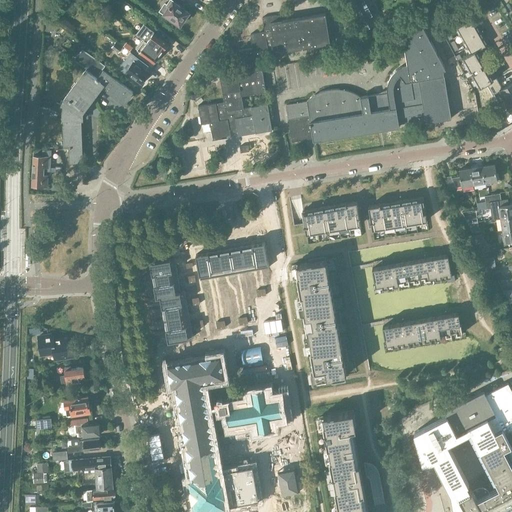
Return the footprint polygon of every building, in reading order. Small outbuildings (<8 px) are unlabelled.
[(165,3),(160,10),(180,25),(181,23),(183,23),(185,20),(185,18),(189,12),(184,9),(184,8),(177,2),(176,3),(172,0),(170,0),(167,5),(165,3)] [(349,0),(364,28),(365,28),(376,22),(364,0),(349,0)] [(221,83),(222,93),(240,90),(241,96),(266,92),(262,68),(269,67),(269,62),(265,63),(264,54),(269,53),(273,52),(274,52),(302,47),(302,48),(316,46),(315,45),(329,43),(330,43),(328,27),(326,16),(326,13),(307,16),(300,17),(293,18),(293,19),(290,19),(285,20),(277,21),(276,15),(262,17),(265,32),(250,34),(251,35),(253,48),(238,50),(238,51),(239,51),(241,64),(241,67),(242,72),(230,74),(230,75),(220,76),(221,83)] [(55,21),(71,34),(76,27),(60,14),(55,21)] [(459,34),(476,25),(472,18),(456,28),(459,34)] [(292,141),(307,139),(313,138),(313,140),(321,139),(337,136),(337,137),(338,136),(352,134),(366,132),(367,132),(367,131),(384,129),(385,129),(385,128),(399,126),(399,123),(425,119),(426,122),(451,118),(444,75),(443,70),(446,69),(422,23),(403,33),(408,64),(405,65),(402,66),(400,67),(398,68),(397,69),(396,69),(395,70),(394,72),(393,73),(392,74),(391,75),(390,76),(390,78),(389,79),(388,80),(388,82),(388,83),(387,85),(387,86),(387,88),(387,89),(387,91),(388,92),(379,94),(379,93),(379,94),(368,95),(360,97),(353,92),(345,90),(337,89),(329,89),(321,92),(314,95),(307,100),(307,101),(286,105),(292,141)] [(144,25),(137,34),(143,39),(161,52),(164,48),(166,48),(168,46),(168,44),(168,43),(144,25)] [(476,25),(459,34),(463,41),(480,31),(476,25)] [(463,41),(467,47),(483,37),(480,31),(463,41)] [(483,37),(467,47),(470,53),(476,50),(477,50),(487,44),(483,37)] [(161,52),(143,39),(136,48),(154,62),(155,61),(157,61),(158,59),(158,57),(161,52)] [(118,53),(122,47),(116,42),(112,48),(118,53)] [(132,47),(126,42),(123,45),(129,51),(132,47)] [(133,92),(103,69),(98,77),(97,77),(105,65),(82,48),(74,59),(86,69),(66,95),(65,97),(64,99),(63,100),(62,102),(61,104),(56,102),(56,103),(55,105),(55,106),(55,107),(55,109),(55,110),(62,112),(64,147),(69,147),(69,163),(82,162),(80,119),(86,119),(86,114),(82,115),(82,113),(82,112),(83,111),(83,110),(83,109),(102,85),(125,102),(130,95),(130,96),(133,92)] [(470,53),(462,57),(469,70),(464,73),(467,78),(472,75),(479,87),(486,83),(493,79),(486,67),(487,66),(485,61),(483,62),(477,50),(476,50),(470,53)] [(141,83),(148,73),(128,58),(125,62),(126,63),(122,68),(126,71),(126,72),(141,83)] [(493,79),(486,83),(493,94),(500,91),(505,100),(511,96),(511,82),(503,88),(496,77),(493,79)] [(198,105),(201,123),(201,124),(210,122),(212,140),(230,137),(231,137),(229,129),(237,127),(238,135),(238,136),(255,133),(256,133),(272,130),(268,107),(244,112),(241,96),(240,90),(222,93),(222,94),(223,93),(224,101),(198,105)] [(498,121),(492,125),(495,131),(501,127),(498,121)] [(33,168),(33,170),(44,171),(51,171),(52,149),(43,149),(43,156),(33,156),(33,168)] [(495,164),(483,166),(486,182),(485,182),(486,185),(491,184),(490,181),(498,180),(497,178),(499,178),(498,172),(496,173),(495,164)] [(483,166),(471,167),(474,184),(485,182),(486,182),(483,166)] [(460,177),(452,178),(456,187),(462,186),(474,184),(471,167),(459,169),(460,177)] [(43,185),(47,186),(47,175),(43,175),(44,171),(33,170),(32,185),(43,186),(43,185)] [(444,177),(451,189),(456,187),(452,178),(451,176),(444,177)] [(500,193),(488,195),(489,201),(501,199),(500,193)] [(423,197),(415,198),(412,199),(415,222),(425,220),(427,220),(426,213),(427,213),(426,211),(425,212),(423,197)] [(501,199),(489,201),(490,208),(490,207),(499,206),(502,205),(509,204),(508,198),(501,199)] [(412,199),(401,200),(405,223),(415,222),(412,199)] [(394,225),(405,223),(401,200),(390,202),(394,225)] [(346,202),(345,202),(346,204),(346,207),(349,226),(361,224),(359,217),(360,217),(360,216),(359,216),(357,201),(351,202),(347,203),(346,203),(346,202)] [(338,227),(339,228),(349,226),(346,207),(346,204),(345,202),(345,203),(335,205),(338,227)] [(394,225),(390,202),(380,204),(380,203),(383,227),(394,225)] [(368,215),(367,215),(369,227),(370,227),(372,227),(372,229),(383,227),(380,203),(379,203),(379,204),(369,206),(370,215),(368,215)] [(499,206),(490,207),(490,208),(491,208),(492,218),(492,219),(501,218),(511,216),(511,203),(509,204),(502,205),(499,206)] [(325,209),(328,227),(328,229),(334,228),(338,228),(339,228),(338,227),(335,205),(330,205),(324,206),(325,209)] [(317,231),(327,230),(328,229),(328,227),(325,209),(324,206),(314,208),(314,212),(315,215),(317,227),(317,231)] [(316,231),(317,231),(317,227),(315,215),(314,212),(314,208),(302,210),(302,211),(304,223),(305,225),(304,225),(304,226),(305,226),(306,233),(312,232),(316,231)] [(511,216),(501,218),(503,229),(511,227),(511,216)] [(511,227),(503,229),(504,242),(511,240),(511,227)] [(265,242),(253,244),(257,269),(269,267),(265,242)] [(488,244),(489,250),(501,249),(500,242),(488,244)] [(253,244),(241,246),(246,271),(257,269),(253,244)] [(241,246),(230,248),(235,273),(246,271),(241,246)] [(230,248),(219,250),(223,275),(235,273),(230,248)] [(219,250),(208,252),(212,277),(223,275),(219,250)] [(208,252),(196,254),(200,279),(212,277),(208,252)] [(438,256),(437,256),(440,274),(441,274),(446,273),(446,276),(452,275),(451,269),(448,254),(438,256)] [(428,258),(426,258),(429,276),(430,276),(435,275),(436,278),(441,277),(441,274),(440,274),(437,256),(436,256),(428,258)] [(175,257),(150,262),(152,274),(177,269),(175,257)] [(299,274),(297,275),(298,284),(298,286),(299,286),(300,295),(302,295),(304,303),(333,298),(333,297),(331,286),(334,285),(334,284),(333,276),(326,277),(326,275),(329,274),(326,259),(325,260),(325,257),(313,259),(311,259),(309,260),(310,263),(297,265),(299,274)] [(417,260),(416,260),(419,278),(420,278),(425,277),(425,280),(431,279),(430,276),(429,276),(426,258),(425,258),(417,260)] [(406,262),(405,262),(408,280),(409,280),(414,279),(414,282),(420,281),(420,278),(419,278),(416,260),(415,260),(406,262)] [(396,263),(394,264),(398,282),(403,281),(404,283),(409,282),(409,280),(408,280),(405,262),(404,262),(396,264),(396,263)] [(385,265),(384,266),(387,284),(388,284),(393,283),(393,285),(399,284),(398,282),(394,264),(393,264),(394,264),(385,266),(385,265)] [(387,286),(384,265),(372,268),(374,279),(376,286),(382,285),(382,287),(387,286)] [(177,269),(152,274),(154,285),(179,280),(177,269)] [(179,280),(154,285),(156,297),(160,296),(160,295),(181,292),(181,291),(179,280)] [(181,292),(160,295),(160,296),(162,307),(187,302),(185,290),(181,291),(181,292)] [(303,312),(305,324),(307,333),(309,332),(311,341),(316,340),(319,339),(340,336),(337,323),(341,323),(339,313),(336,314),(335,314),(335,312),(333,298),(304,303),(305,312),(303,312)] [(187,302),(162,307),(164,318),(189,313),(187,302)] [(449,314),(447,314),(451,333),(451,332),(456,332),(457,334),(462,333),(461,327),(459,312),(449,314)] [(189,313),(164,318),(166,329),(191,325),(189,313)] [(438,316),(437,316),(440,335),(441,334),(446,333),(446,336),(452,335),(451,332),(451,333),(447,314),(446,314),(446,315),(438,316)] [(427,318),(426,318),(429,336),(430,336),(435,335),(436,338),(441,337),(441,334),(440,335),(437,316),(436,316),(436,317),(427,318)] [(417,320),(415,320),(419,338),(424,337),(425,340),(431,339),(430,336),(429,336),(426,318),(425,318),(417,320)] [(406,322),(405,322),(408,340),(409,340),(414,339),(414,342),(420,341),(419,338),(415,320),(406,322)] [(395,324),(394,324),(397,342),(398,342),(403,341),(404,344),(409,343),(409,340),(408,340),(405,322),(404,322),(395,324)] [(394,324),(383,326),(385,337),(386,344),(393,343),(393,345),(398,345),(396,335),(394,324)] [(191,325),(166,329),(168,341),(193,337),(191,325)] [(38,336),(40,349),(54,347),(55,354),(55,359),(78,355),(77,347),(68,349),(66,338),(53,340),(52,334),(38,336)] [(317,379),(332,377),(333,377),(334,377),(334,379),(339,378),(346,377),(346,374),(344,361),(348,360),(346,351),(342,352),(341,350),(342,349),(340,336),(319,339),(316,340),(311,341),(312,349),(310,350),(314,370),(316,370),(317,379)] [(221,354),(169,362),(195,508),(261,497),(256,464),(220,470),(204,380),(225,374),(221,354)] [(61,384),(67,383),(85,380),(85,378),(86,378),(86,372),(84,373),(83,366),(71,368),(71,366),(65,367),(66,374),(60,375),(61,384)] [(484,390),(445,410),(447,415),(414,432),(423,463),(430,461),(434,460),(447,486),(452,511),(511,511),(511,389),(508,382),(485,394),(484,390)] [(222,403),(221,403),(221,405),(221,406),(221,407),(221,408),(222,408),(222,412),(227,412),(227,413),(228,415),(228,416),(227,416),(229,426),(230,426),(230,429),(231,428),(231,426),(232,426),(232,428),(234,428),(234,426),(236,425),(236,427),(237,427),(236,425),(237,425),(238,427),(239,427),(239,425),(245,424),(245,426),(247,425),(246,423),(247,423),(248,425),(252,424),(252,422),(253,422),(254,423),(253,423),(253,424),(254,424),(254,428),(254,429),(256,430),(257,430),(261,429),(261,430),(276,427),(275,420),(276,420),(275,418),(283,417),(283,416),(287,415),(288,415),(289,414),(289,413),(289,412),(288,412),(288,409),(288,408),(288,406),(287,406),(287,401),(286,399),(285,394),(285,393),(284,392),(280,393),(278,392),(270,393),(269,387),(270,387),(270,386),(269,386),(268,385),(267,385),(267,386),(250,389),(250,388),(248,389),(247,390),(247,391),(248,391),(248,395),(249,395),(249,397),(247,397),(247,395),(242,396),(243,398),(242,398),(241,396),(240,396),(241,398),(239,399),(234,400),(234,398),(232,398),(233,400),(232,400),(232,398),(227,399),(227,401),(226,401),(226,399),(225,399),(225,401),(225,402),(222,403)] [(89,404),(88,397),(83,398),(82,396),(76,397),(76,399),(65,400),(67,415),(90,412),(90,410),(92,410),(91,404),(89,404)] [(325,423),(323,424),(327,447),(329,447),(331,459),(329,459),(332,476),(334,476),(337,488),(334,489),(337,506),(340,506),(340,511),(364,511),(350,429),(356,428),(353,411),(323,416),(325,423)] [(36,429),(43,429),(51,428),(50,419),(37,421),(37,428),(36,428),(36,429)] [(88,424),(76,425),(77,433),(80,432),(81,437),(100,435),(99,430),(101,430),(100,424),(99,425),(99,424),(88,425),(88,424)] [(278,425),(278,444),(288,443),(288,425),(278,425)] [(100,442),(99,439),(84,441),(84,446),(71,448),(72,452),(100,449),(100,447),(101,446),(101,442),(100,442)] [(66,470),(84,469),(112,467),(111,457),(66,461),(66,470)] [(48,462),(37,463),(37,472),(48,471),(48,462)] [(83,479),(112,476),(112,467),(84,469),(84,471),(83,472),(83,479)] [(295,468),(277,471),(282,495),(299,492),(296,473),(295,469),(295,468)] [(33,483),(44,482),(44,481),(47,481),(46,473),(44,473),(43,472),(33,473),(33,483)] [(113,486),(112,476),(83,479),(83,483),(97,482),(98,487),(113,486)] [(48,482),(44,482),(33,483),(32,483),(32,490),(42,490),(42,494),(47,493),(47,489),(48,489),(48,482)] [(114,498),(114,488),(86,490),(87,500),(114,498)] [(98,511),(115,511),(115,502),(96,503),(96,508),(98,508),(98,511)]
